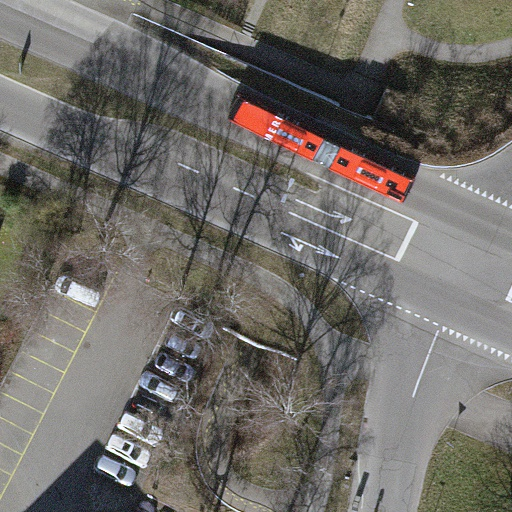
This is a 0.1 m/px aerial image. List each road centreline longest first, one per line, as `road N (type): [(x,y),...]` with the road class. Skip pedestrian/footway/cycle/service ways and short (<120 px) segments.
road 1 (secondary): [(495,238),(0,16)]
road 2 (secondary): [(0,103),(456,301)]
road 3 (residential): [(456,301),(418,387),(391,511)]
